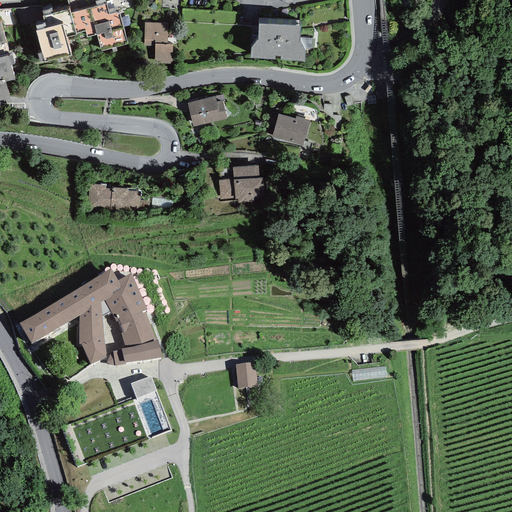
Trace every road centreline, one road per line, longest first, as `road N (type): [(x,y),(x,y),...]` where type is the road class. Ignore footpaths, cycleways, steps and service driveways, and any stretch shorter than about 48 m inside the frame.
road 1 (tertiary): [(0,139),(146,167),(162,162),(162,132),(50,116),(39,108),(44,88),(145,87),(215,75),(332,83),(349,76),(364,54),(364,0)]
road 2 (tertiary): [(63,511),(36,410),(0,336)]
